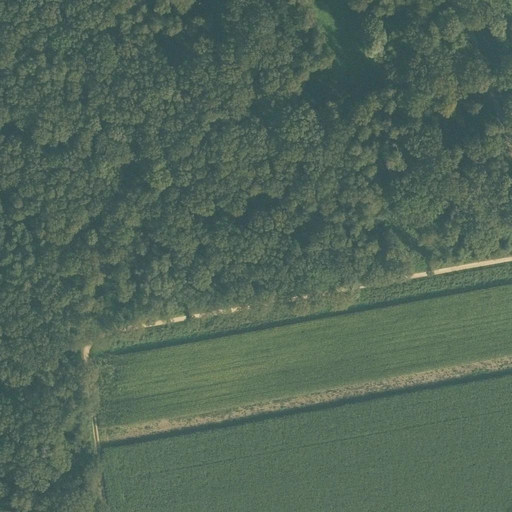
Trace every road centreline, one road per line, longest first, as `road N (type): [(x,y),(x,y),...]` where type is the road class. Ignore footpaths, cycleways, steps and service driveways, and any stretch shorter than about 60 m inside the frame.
road 1 (track): [(511,257),(83,334),(100,511)]
road 2 (unclassified): [(511,150),(457,0)]
